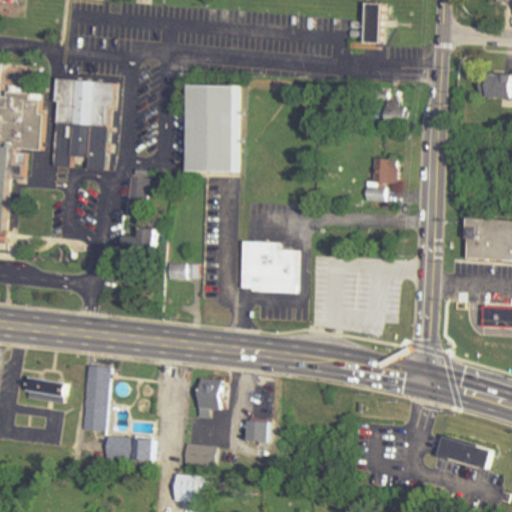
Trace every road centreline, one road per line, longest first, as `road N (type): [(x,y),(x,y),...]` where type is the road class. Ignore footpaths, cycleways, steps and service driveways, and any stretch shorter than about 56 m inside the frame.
road 1 (tertiary): [(431,380),(440,132)]
road 2 (primary): [(93,333),(338,361)]
road 3 (tertiary): [(440,132),(444,0)]
